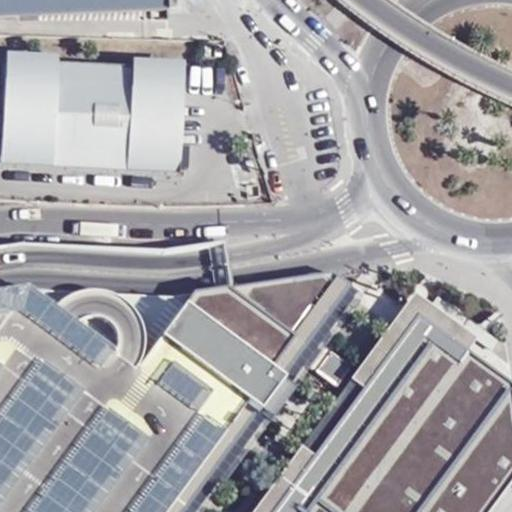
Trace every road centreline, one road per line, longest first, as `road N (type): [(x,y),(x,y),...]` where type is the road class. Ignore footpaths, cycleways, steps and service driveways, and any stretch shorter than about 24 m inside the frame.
road 1 (unclassified): [(373,155),(348,202),(305,221),(0,218)]
road 2 (primary): [(511,87),(363,0)]
road 3 (primary): [(373,155),(391,190),(419,217),(486,242)]
road 4 (primary): [(273,0),(367,91)]
